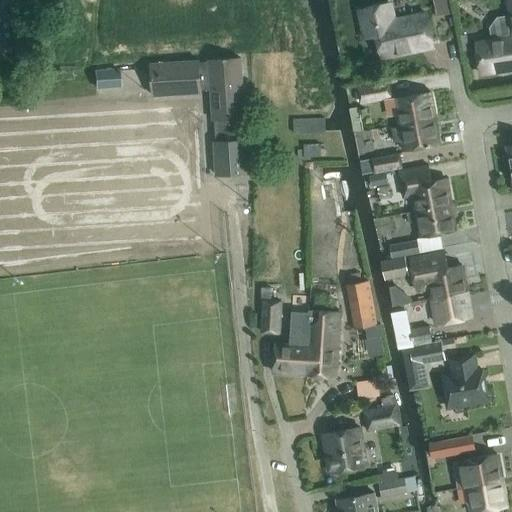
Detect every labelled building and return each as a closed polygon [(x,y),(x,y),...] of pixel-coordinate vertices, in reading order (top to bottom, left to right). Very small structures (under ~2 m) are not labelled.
[(493,40),(476,42),(481,75),(507,71),(507,72),(511,71),(511,0),(508,0),(511,15),(499,17),(491,27),(493,40)] [(0,3),(0,47),(16,45),(9,2),(0,3)] [(383,58),(434,47),(427,14),(394,21),(391,3),(359,10),(365,38),(378,35),(383,58)] [(245,118),(241,58),(211,60),(212,91),(211,91),(213,120),(216,119),(217,141),(214,141),(216,174),(226,174),(248,173),(246,139),(245,140),(243,123),(243,122),(243,118),(245,118)] [(211,90),(211,91),(212,91),(211,60),(209,60),(209,62),(200,63),(200,61),(151,64),(153,96),(201,93),(201,91),(211,90)] [(398,125),(436,117),(431,91),(392,98),(390,83),(359,89),(362,102),(385,97),(389,115),(395,114),(398,125)] [(326,116),(315,116),(290,119),(290,120),(292,135),(318,132),(327,132),(326,117),(326,116)] [(442,144),(436,117),(398,125),(390,126),(393,142),(401,141),(403,152),(442,144)] [(298,157),(304,157),(321,156),(320,144),(319,143),(318,138),(304,139),(304,149),(298,149),(298,157)] [(401,152),(371,157),(361,159),(364,174),(373,172),(374,174),(404,169),(401,152)] [(413,196),(416,210),(406,212),(407,213),(452,204),(447,178),(432,180),(429,167),(399,173),(404,198),(413,196)] [(457,231),(452,204),(407,213),(408,222),(418,221),(421,239),(391,245),(393,258),(443,248),(440,234),(457,231)] [(427,273),(432,298),(468,291),(463,264),(445,268),(442,255),(414,261),(417,275),(427,273)] [(405,256),(385,260),(380,261),(384,280),(389,279),(409,275),(405,256)] [(355,330),(364,328),(378,326),(378,325),(370,280),(346,284),(355,330)] [(261,333),(282,335),(283,300),(270,299),(271,287),(260,287),(260,300),(262,300),(261,333)] [(473,317),(468,291),(432,298),(437,324),(473,317)] [(305,375),(306,375),(310,311),(291,310),(289,344),(276,344),(274,372),(305,374),(305,375)] [(310,310),(310,311),(306,375),(337,378),(341,311),(310,310)] [(412,344),(432,341),(429,325),(410,329),(412,344)] [(441,341),(410,346),(414,365),(445,359),(441,341)] [(444,376),(449,407),(487,401),(482,370),(476,371),(474,357),(452,360),(454,375),(444,376)] [(369,379),(348,383),(351,400),(372,396),(369,379)] [(401,426),(397,403),(363,410),(367,432),(401,426)] [(366,466),(359,428),(324,434),(331,472),(366,466)] [(447,456),(476,451),(473,434),(444,439),(447,456)] [(455,462),(459,488),(502,480),(498,454),(463,460),(455,462)] [(408,492),(404,477),(379,483),(382,498),(408,492)] [(493,511),(493,509),(507,507),(502,480),(459,488),(462,503),(471,502),(472,511),(493,511)] [(337,500),(339,511),(378,511),(375,493),(337,500)]
